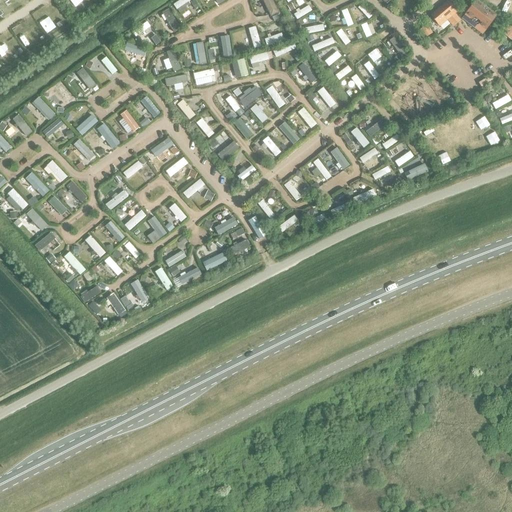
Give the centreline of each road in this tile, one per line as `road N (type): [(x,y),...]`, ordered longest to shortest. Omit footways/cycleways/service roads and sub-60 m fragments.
road 1 (unclassified): [(0,415),(364,226),(511,169)]
road 2 (primary): [(0,485),(353,309),(511,246)]
road 3 (unclassified): [(51,511),(327,372),(511,294)]
